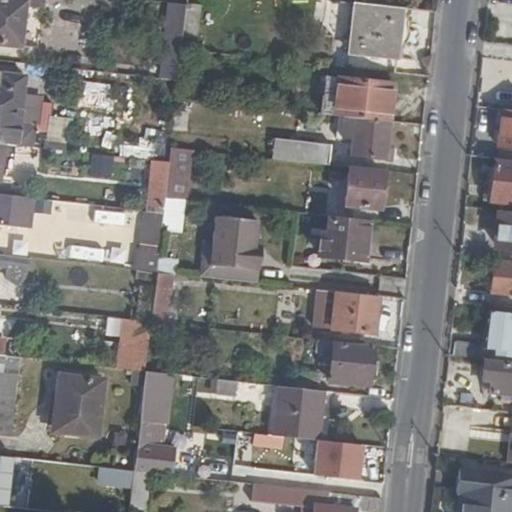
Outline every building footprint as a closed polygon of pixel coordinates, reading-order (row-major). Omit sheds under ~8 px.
[(0,0),(0,39),(20,42),(24,0),(0,0)] [(279,0),(241,0),(241,8),(279,12),(279,0)] [(395,58),(401,7),(353,2),(347,53),(395,58)] [(185,4),(182,36),(197,38),(200,6),(185,4)] [(0,139),(16,142),(30,143),(32,123),(17,122),(23,70),(0,68),(0,139)] [(334,114),(338,76),(325,75),(321,113),(334,114)] [(353,117),(387,120),(392,83),(338,76),(334,114),(336,114),(353,117)] [(511,109),(501,108),(497,144),(511,145),(511,109)] [(336,114),(333,135),(351,137),(349,153),(389,158),(391,146),(384,145),(387,120),(353,117),(336,114)] [(45,140),(64,141),(66,117),(47,115),(45,140)] [(273,157),(331,164),(333,145),(275,138),(273,157)] [(14,167),(16,142),(0,139),(0,177),(0,178),(2,166),(14,167)] [(511,145),(497,144),(496,157),(511,158),(511,145)] [(185,197),(190,147),(170,145),(168,158),(164,195),(185,197)] [(108,176),(111,155),(90,152),(87,174),(108,176)] [(145,201),(163,203),(164,195),(168,158),(150,156),(145,201)] [(511,160),(495,158),(490,198),(511,200),(511,160)] [(348,169),(343,204),(380,208),(384,174),(348,169)] [(0,218),(30,222),(33,192),(0,188),(0,218)] [(163,208),(160,228),(182,230),(185,197),(164,195),(163,203),(163,208)] [(53,205),(52,218),(90,220),(90,207),(53,205)] [(160,228),(163,208),(144,206),(138,267),(156,269),(160,228)] [(511,209),(501,208),(497,241),(511,243),(511,209)] [(130,225),(131,212),(99,209),(98,221),(130,225)] [(212,237),(202,236),(198,273),(256,279),(258,259),(252,259),(256,217),(215,213),(212,237)] [(368,224),(328,218),(324,235),(321,235),(319,255),(362,259),(368,224)] [(95,259),(125,264),(127,254),(97,248),(95,259)] [(0,250),(0,266),(27,269),(28,253),(0,250)] [(511,258),(495,257),(491,293),(511,294),(511,258)] [(151,318),(166,319),(171,271),(156,269),(154,288),(151,318)] [(151,318),(154,288),(138,287),(136,316),(151,318)] [(324,288),(322,305),(333,306),(334,289),(324,288)] [(374,332),(378,294),(334,289),(333,306),(322,305),(320,325),(374,332)] [(486,345),(511,347),(511,311),(490,309),(486,345)] [(136,316),(123,315),(117,364),(132,366),(144,367),(151,318),(136,316)] [(0,350),(7,352),(9,336),(0,335),(0,350)] [(368,379),(373,344),(334,339),(330,375),(368,379)] [(456,340),(455,352),(481,355),(483,343),(456,340)] [(0,350),(0,431),(12,433),(20,353),(7,352),(0,350)] [(511,361),(485,358),(483,378),(493,379),(492,391),(511,393),(511,361)] [(130,380),(143,382),(144,367),(132,366),(130,380)] [(143,382),(139,418),(154,420),(160,370),(144,367),(143,382)] [(293,385),(317,387),(319,370),(295,367),(293,385)] [(58,372),(53,417),(79,419),(77,431),(97,432),(103,376),(58,372)] [(232,378),(212,376),(211,391),(231,394),(232,378)] [(318,438),(324,389),(317,387),(293,385),(280,384),(275,433),(281,434),(318,438)] [(79,419),(53,417),(51,428),(77,431),(79,419)] [(144,468),(172,471),(174,445),(152,442),(154,420),(139,418),(133,467),(144,468)] [(511,418),(510,429),(509,438),(499,437),(496,459),(511,460),(511,418)] [(509,438),(510,429),(500,428),(499,437),(509,438)] [(252,438),(280,441),(281,434),(275,433),(253,431),(252,438)] [(313,440),(311,476),(359,478),(360,442),(313,440)] [(76,483),(118,488),(120,465),(79,461),(76,483)] [(265,482),(303,486),(305,470),(267,466),(265,482)] [(511,511),(511,472),(456,466),(455,490),(460,491),(457,511),(511,511)] [(133,467),(131,488),(142,490),(144,468),(133,467)] [(379,511),(380,494),(303,486),(265,482),(252,481),(250,497),(310,503),(308,511),(352,511),(352,510),(379,511)]
